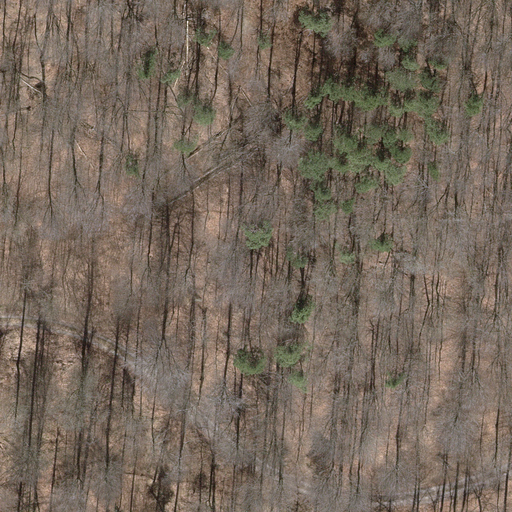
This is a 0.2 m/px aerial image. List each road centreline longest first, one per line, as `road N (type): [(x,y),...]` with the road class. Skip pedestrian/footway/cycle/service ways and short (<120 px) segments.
road 1 (track): [(511,465),(420,497),(351,500),(292,484),(239,455),(164,380),(114,346),(58,326),(0,321)]
road 2 (track): [(351,500),(253,492),(122,464),(0,484)]
road 3 (track): [(292,484),(336,447),(438,410)]
